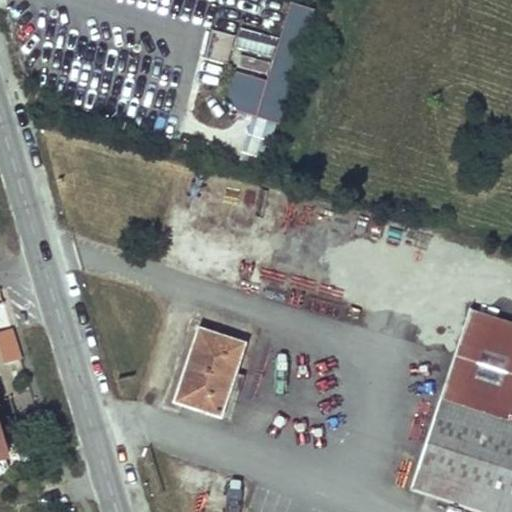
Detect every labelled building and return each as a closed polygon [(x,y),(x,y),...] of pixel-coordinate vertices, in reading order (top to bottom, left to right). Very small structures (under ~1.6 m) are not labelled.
[(237,75),(227,110),(282,126),(315,13),(290,6),(267,84),(237,75)] [(253,79),(257,63),(241,59),(237,75),(253,79)] [(411,487),(487,511),(511,511),(511,326),(470,313),(411,487)] [(202,330),(177,402),(222,416),(245,346),(202,330)] [(0,335),(0,355),(4,367),(23,361),(14,331),(0,335)] [(0,460),(10,458),(7,450),(0,451),(0,460)]
